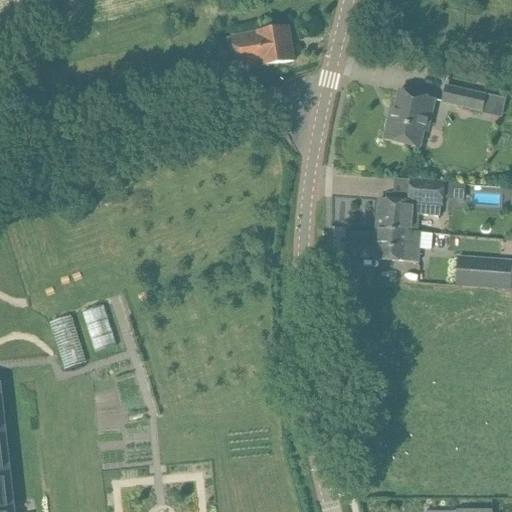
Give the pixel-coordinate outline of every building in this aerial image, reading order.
[(231,38),(216,41),(218,57),(233,54),(236,72),(293,62),(288,27),(268,30),(256,32),(256,34),(231,38)] [(446,87),(442,103),(483,112),(487,97),(446,87)] [(388,118),(383,140),(419,149),(423,132),(427,133),(435,101),(398,92),(392,119),(388,118)] [(380,200),(377,230),(415,233),(416,216),(440,218),(441,207),(442,207),(443,192),(444,182),(409,179),(409,181),(409,189),(404,188),(403,201),(393,201),(380,200)] [(377,230),(375,260),(395,262),(418,264),(420,233),(415,233),(377,230)] [(457,258),(454,286),(469,287),(511,290),(511,289),(511,281),(511,262),(471,259),(457,258)] [(86,312),(96,346),(116,340),(107,306),(86,312)] [(73,317),(53,322),(65,366),(84,361),(73,317)] [(0,511),(8,511),(0,439),(0,400),(1,400),(2,400),(0,384),(0,511)]
